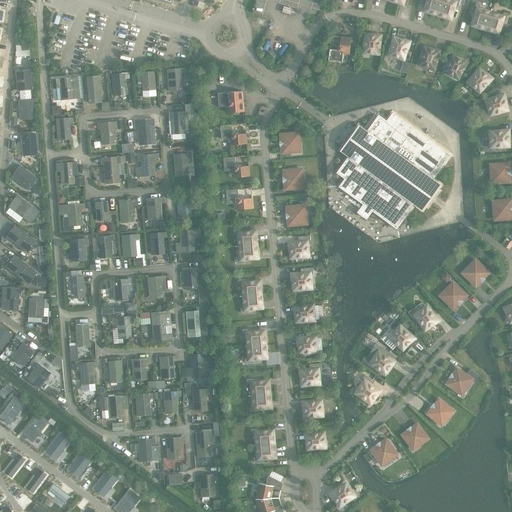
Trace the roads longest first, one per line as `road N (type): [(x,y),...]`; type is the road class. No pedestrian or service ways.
road 1 (residential): [(295,477),(264,124),(281,87)]
road 2 (residential): [(281,87),(309,35),(342,14),(487,50),(511,69)]
road 3 (residential): [(375,417),(398,407),(462,329)]
road 4 (residential): [(462,329),(437,342),(375,417)]
